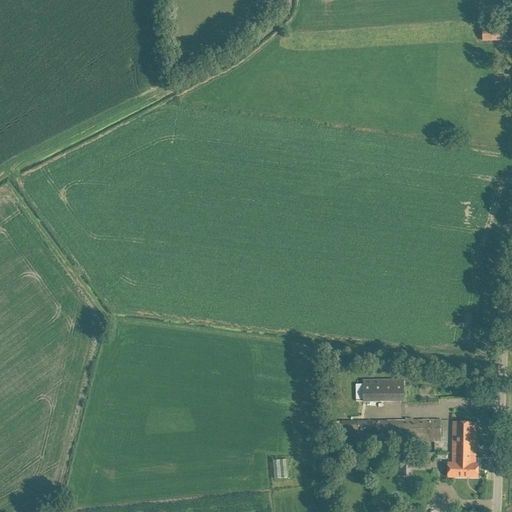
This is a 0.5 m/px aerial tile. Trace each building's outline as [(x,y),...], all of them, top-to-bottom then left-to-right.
[(501,20),(481,22),(483,42),(496,41),(503,41),(502,29),(501,20)] [(495,76),(495,86),(507,86),(507,76),(495,76)] [(409,395),(404,395),(404,379),(363,380),(363,403),(409,403),(409,395)] [(341,425),(334,425),(334,449),(365,449),(365,442),(441,441),(441,420),(341,421),(341,425)] [(476,449),(475,449),(475,445),(476,445),(476,422),(453,422),(453,463),(449,463),(448,477),(478,477),(478,464),(476,464),(476,449)] [(286,458),(272,459),(273,477),(286,477),(286,458)] [(400,458),(400,468),(424,469),(424,458),(400,458)]
